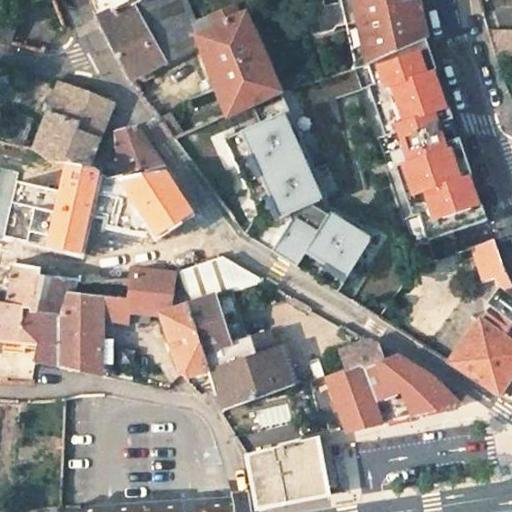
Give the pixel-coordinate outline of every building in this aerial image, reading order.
[(131,79),(165,61),(132,1),(131,0),(92,0),(99,17),(121,59),(131,79)] [(165,61),(198,42),(195,35),(199,33),(196,23),(186,0),(134,0),(132,1),(165,61)] [(340,0),(325,3),(324,0),(316,0),(302,3),(313,34),(334,29),(337,23),(347,21),(357,67),(365,65),(425,37),(416,0),(340,0)] [(209,67),(226,110),(228,114),(252,103),(282,90),(281,88),(245,12),(234,17),(229,7),(218,11),(223,22),(214,26),(212,22),(207,24),(205,19),(196,23),(199,33),(195,35),(198,42),(203,54),(208,66),(209,67)] [(0,39),(9,42),(13,28),(0,23),(0,39)] [(429,238),(486,219),(476,189),(474,190),(469,176),(472,175),(459,138),(452,140),(445,120),(452,117),(441,84),(439,85),(434,71),(436,70),(425,37),(365,65),(357,67),(356,67),(363,88),(370,85),(387,134),(401,130),(411,160),(397,165),(414,215),(420,213),(429,238)] [(203,54),(195,58),(200,70),(209,67),(208,66),(203,54)] [(315,105),(363,88),(356,67),(281,88),(282,90),(333,207),(354,194),(315,105)] [(91,164),(114,104),(101,99),(58,83),(57,84),(40,130),(33,148),(48,162),(66,165),(67,161),(91,164)] [(282,90),(252,103),(261,122),(260,123),(266,135),(251,142),(245,130),(228,138),(227,138),(260,212),(245,233),(250,237),(332,288),(337,292),(374,233),(333,207),(282,90)] [(0,139),(33,148),(40,130),(5,119),(0,136),(0,139)] [(260,123),(245,130),(251,142),(266,135),(260,123)] [(117,155),(149,148),(142,138),(134,128),(115,133),(117,155)] [(149,148),(117,155),(123,176),(130,174),(164,168),(149,148)] [(23,210),(18,238),(75,250),(79,217),(88,219),(98,210),(136,206),(130,174),(123,176),(108,178),(100,172),(91,164),(67,161),(66,165),(58,187),(23,182),(19,202),(21,202),(21,210),(23,210)] [(85,251),(88,219),(79,217),(75,250),(83,251),(85,251)] [(18,238),(14,266),(39,271),(38,277),(75,282),(86,282),(86,275),(81,276),(83,251),(75,250),(18,238)] [(274,348),(268,332),(246,339),(230,344),(216,299),(231,293),(265,282),(221,258),(177,273),(187,306),(189,305),(210,370),(274,348)] [(0,298),(8,299),(14,267),(0,265),(0,298)] [(0,339),(15,340),(15,348),(14,352),(24,353),(25,348),(24,348),(25,342),(41,343),(39,350),(36,361),(60,367),(60,315),(69,294),(70,294),(75,282),(38,277),(39,271),(14,266),(14,267),(8,299),(0,298),(0,339)] [(70,294),(69,294),(60,315),(60,367),(100,375),(101,339),(102,319),(127,325),(128,314),(160,319),(177,375),(186,377),(210,370),(189,305),(187,306),(167,312),(174,273),(132,269),(126,299),(70,294)] [(511,377),(511,300),(500,292),(492,304),(494,306),(483,321),(481,319),(448,361),(500,395),(511,377)] [(231,293),(216,299),(230,344),(246,339),(231,293)] [(0,346),(15,348),(15,340),(0,339),(0,346)] [(101,339),(100,375),(112,377),(112,339),(101,339)] [(381,347),(369,340),(339,350),(346,370),(346,371),(358,367),(364,369),(396,355),(381,347)] [(25,348),(39,350),(41,343),(25,342),(24,348),(25,348)] [(294,386),(281,346),(274,348),(210,370),(216,391),(222,411),(294,386)] [(135,351),(119,347),(116,364),(132,367),(135,351)] [(327,377),(348,432),(393,421),(457,403),(434,381),(396,355),(364,369),(358,367),(346,371),(346,370),(327,377)] [(318,478),(311,442),(310,441),(238,456),(244,484),(249,511),(255,511),(322,498),(321,492),(319,481),(318,478)]
